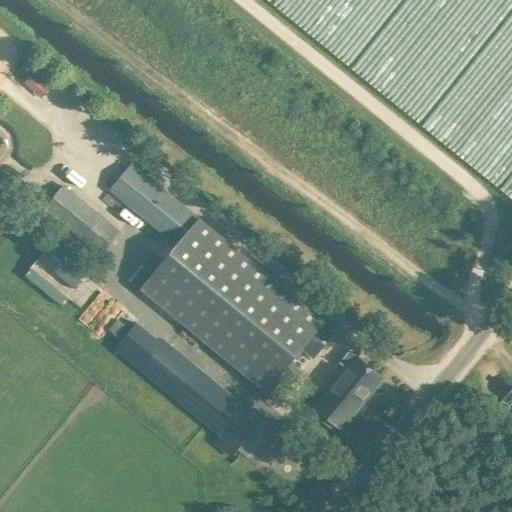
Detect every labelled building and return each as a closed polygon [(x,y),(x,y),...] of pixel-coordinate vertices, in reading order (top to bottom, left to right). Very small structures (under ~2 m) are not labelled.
[(42,97),(52,86),(35,70),(25,82),(42,97)] [(336,330),(132,162),(110,190),(178,246),(166,260),(153,250),(130,278),(277,400),(302,370),(290,361),(302,349),(313,358),(336,330)] [(43,209),(100,256),(121,231),(64,184),(43,209)] [(246,407),(162,337),(138,366),(222,436),(237,449),(261,420),(246,407)] [(341,428),(355,412),(383,378),(350,350),(340,362),(348,368),(316,407),(323,413),(320,417),(331,426),(334,422),(341,428)]
